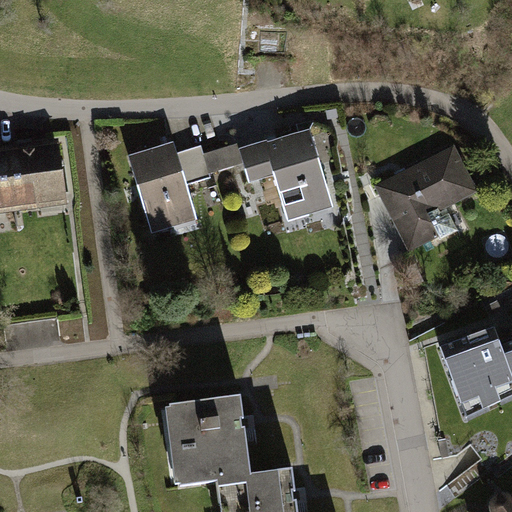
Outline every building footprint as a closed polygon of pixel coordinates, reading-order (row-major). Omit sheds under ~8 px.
[(334,208),(308,129),(237,153),(248,186),(274,177),(289,222),(334,208)] [(71,216),(61,137),(7,143),(17,210),(37,207),(39,220),(71,216)] [(7,143),(0,144),(0,212),(17,210),(7,143)] [(176,143),(130,157),(155,238),(200,225),(176,143)] [(205,153),(210,172),(236,165),(231,146),(205,153)] [(459,148),(370,186),(400,255),(434,241),(425,218),(479,195),(459,148)] [(493,333),(435,359),(465,426),(509,406),(501,388),(511,383),(511,339),(498,345),(493,333)] [(254,481),(242,400),(163,411),(175,493),(217,487),(254,481)] [(299,511),(294,475),(254,481),(217,487),(220,511),(299,511)] [(511,511),(511,500),(495,511),(511,511)]
